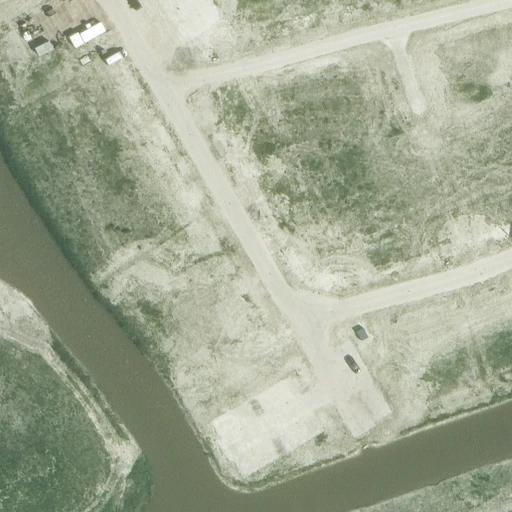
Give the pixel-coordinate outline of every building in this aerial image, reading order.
[(272,0),(271,0),(255,5),(265,41),(282,36),(272,0)] [(291,0),(272,0),(282,36),(300,31),(291,0)] [(309,0),(291,0),(300,31),(317,26),(309,0)] [(328,0),(309,0),(317,26),(334,21),(328,0)] [(347,0),(328,0),(334,21),(352,16),(347,0)] [(365,0),(347,0),(352,16),(369,11),(365,0)] [(385,0),(365,0),(369,11),(387,6),(385,0)] [(255,5),(237,10),(247,46),(265,41),(255,5)] [(44,6),(0,31),(0,33),(7,45),(17,39),(31,64),(79,36),(64,10),(50,17),(44,6)] [(64,68),(40,82),(47,94),(45,95),(61,124),(117,91),(101,63),(71,80),(64,68)] [(132,174),(83,203),(92,220),(103,213),(117,238),(139,226),(141,229),(161,217),(159,214),(174,205),(157,176),(139,186),(132,174)] [(413,176),(390,182),(402,227),(413,224),(412,218),(423,215),(413,176)] [(390,182),(368,188),(380,232),(391,229),(390,224),(399,222),(401,227),(402,227),(390,182)] [(368,188),(346,194),(358,242),(359,241),(359,238),(369,235),(368,230),(377,228),(379,233),(380,232),(368,188)] [(347,202),(326,208),(339,256),(340,255),(339,252),(349,249),(348,244),(358,242),(346,194),(345,194),(347,202)] [(327,217),(305,223),(317,267),(329,264),(328,259),(339,256),(326,208),(325,208),(327,217)] [(419,254),(410,257),(414,274),(424,272),(419,254)] [(410,257),(400,259),(405,277),(414,274),(410,257)] [(375,266),(366,269),(370,286),(380,283),(375,266)] [(366,269),(356,271),(361,289),(370,286),(366,269)] [(331,278),(322,280),(326,298),(336,295),(331,278)] [(198,288),(165,307),(173,320),(180,316),(197,345),(240,320),(223,291),(206,301),(198,288)] [(504,340),(493,344),(501,367),(511,363),(511,362),(509,354),(511,352),(511,306),(495,312),(504,340)] [(458,320),(436,327),(450,369),(472,362),(475,371),(487,367),(479,344),(468,348),(458,320)] [(423,363),(412,367),(420,390),(431,386),(428,377),(450,369),(436,327),(414,335),(423,363)] [(240,341),(216,355),(222,365),(219,367),(233,392),(273,369),(258,344),(245,351),(240,341)]
